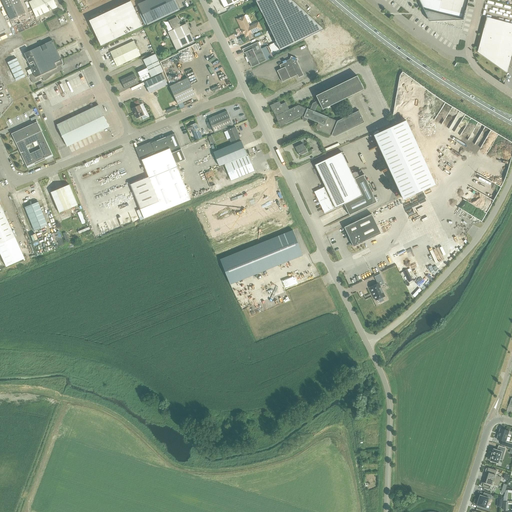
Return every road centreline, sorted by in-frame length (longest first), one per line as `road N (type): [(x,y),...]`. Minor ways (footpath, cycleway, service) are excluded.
road 1 (unclassified): [(365,342),(245,89)]
road 2 (unclassified): [(365,342),(406,315),(473,244),(511,177)]
road 3 (primary): [(511,121),(334,0)]
road 4 (residential): [(387,511),(388,392),(365,342)]
road 5 (unclassified): [(0,152),(10,175),(22,180),(132,136)]
road 6 (unclassified): [(132,136),(67,0)]
road 7 (unclassified): [(132,136),(245,89)]
